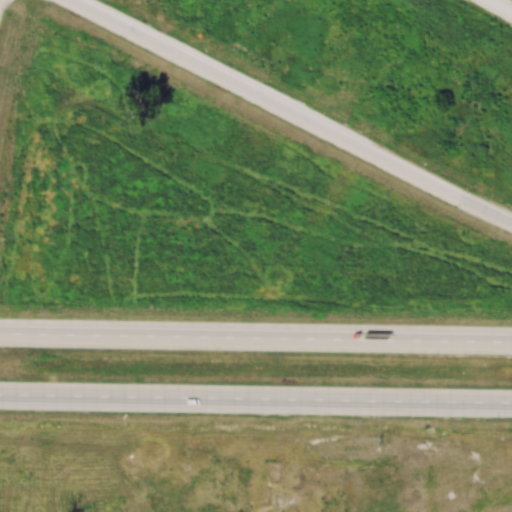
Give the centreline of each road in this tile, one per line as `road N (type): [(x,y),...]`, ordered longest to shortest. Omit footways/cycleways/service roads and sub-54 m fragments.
road 1 (motorway): [(511,341),(0,333)]
road 2 (motorway): [(0,395),(511,402)]
road 3 (motorway): [(511,222),(70,0)]
